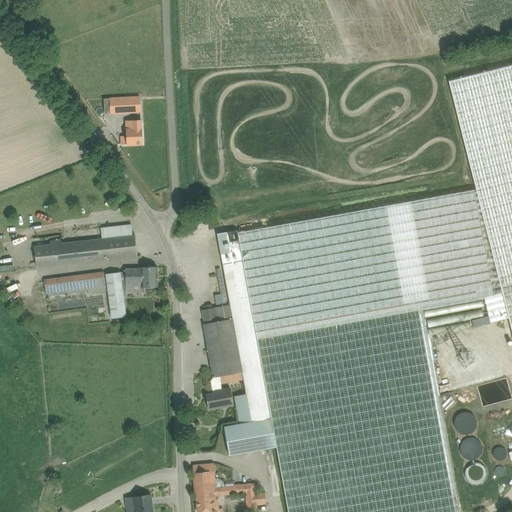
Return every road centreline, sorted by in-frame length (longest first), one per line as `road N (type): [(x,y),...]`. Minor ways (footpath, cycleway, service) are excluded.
road 1 (unclassified): [(183,511),(176,292),(158,226)]
road 2 (unclassified): [(158,226),(0,2)]
road 3 (unclassified): [(158,226),(175,195),(166,0)]
